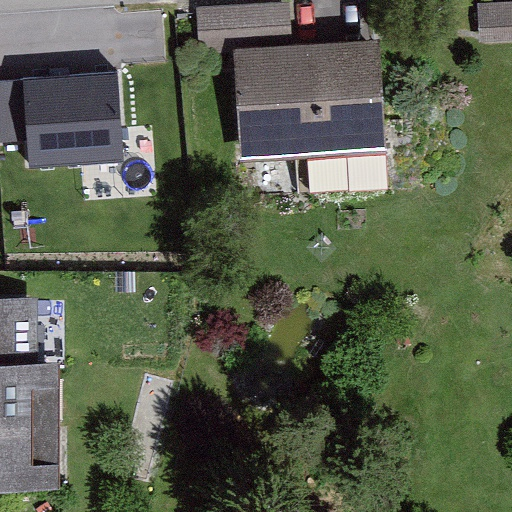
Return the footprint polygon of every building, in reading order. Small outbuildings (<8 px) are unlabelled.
[(511,0),(479,0),(483,37),(511,34),(511,0)] [(297,12),(203,17),(205,61),(299,55),(297,12)] [(390,55),(245,64),(252,179),(397,170),(390,55)] [(115,70),(0,77),(0,140),(28,139),(30,167),(121,161),(115,70)] [(0,308),(0,504),(72,505),(73,373),(49,373),(50,309),(0,308)]
